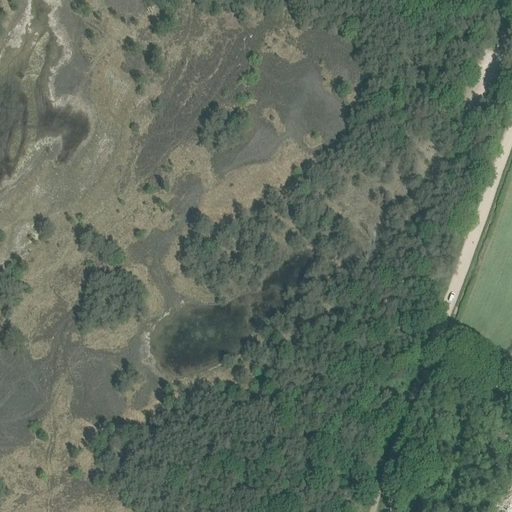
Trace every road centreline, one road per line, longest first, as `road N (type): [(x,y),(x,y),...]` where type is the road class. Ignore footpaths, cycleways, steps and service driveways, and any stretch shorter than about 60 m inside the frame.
road 1 (track): [(433,349),(511,129)]
road 2 (track): [(372,511),(433,349)]
